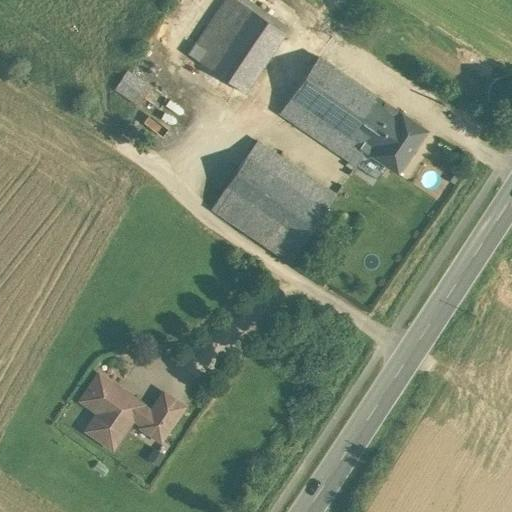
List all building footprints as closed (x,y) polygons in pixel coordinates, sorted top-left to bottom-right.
[(289,28),(247,0),(226,0),(189,55),(245,94),(289,28)] [(390,106),(319,56),(290,99),(362,149),(390,106)] [(151,88),(127,71),(115,89),(139,105),(151,88)] [(362,149),(290,99),(280,113),(357,166),(366,152),(362,149)] [(400,113),(390,106),(362,149),(366,152),(372,155),(371,156),(397,173),(427,130),(400,112),(400,113)] [(187,155),(195,147),(174,128),(167,136),(187,155)] [(273,152),(257,141),(247,156),(264,167),(273,152)] [(336,196),(273,152),(264,167),(326,210),(336,196)] [(247,156),(211,209),(290,263),(326,210),(264,167),(247,156)] [(142,404),(99,375),(82,400),(100,413),(103,427),(96,436),(113,448),(133,418),(142,406),(142,404)] [(143,424),(141,427),(161,441),(184,407),(164,393),(151,412),(143,424)] [(151,412),(142,406),(133,418),(143,424),(151,412)]
